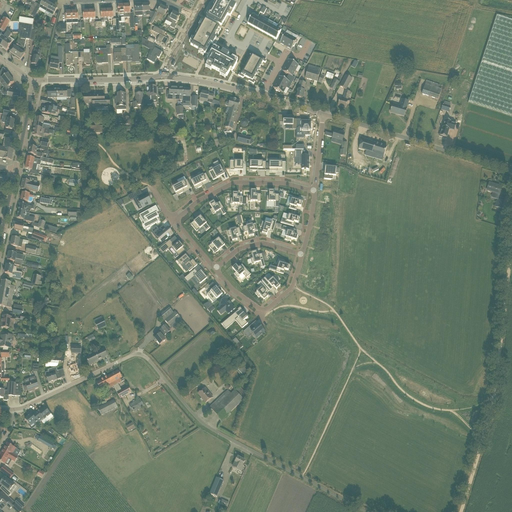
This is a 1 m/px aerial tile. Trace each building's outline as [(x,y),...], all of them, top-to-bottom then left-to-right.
[(35,3),(36,0),(27,0),(26,3),(31,7),(30,8),(31,9),(28,14),(31,16),(33,13),(38,4),(35,3)] [(41,9),(46,12),(50,4),(43,0),(40,5),(40,6),(38,4),(33,13),(36,15),(40,9),(41,9)] [(228,15),(229,15),(228,15),(230,12),(228,11),(229,9),(233,11),(236,5),(233,3),(234,0),(216,0),(210,12),(209,11),(206,17),(221,25),(227,14),(228,15)] [(57,8),(50,4),(46,12),(52,16),(54,13),(54,14),(57,8)] [(150,17),(151,18),(154,13),(150,12),(150,4),(142,5),(143,12),(146,12),(146,16),(150,16),(150,17)] [(130,5),(124,6),(125,18),(130,18),(130,24),(131,29),(134,29),(134,13),(130,14),(130,5)] [(125,18),(124,6),(118,6),(119,19),(116,19),(116,25),(117,31),(120,31),(119,22),(121,22),(121,18),(125,18)] [(161,21),(164,16),(167,10),(161,6),(157,14),(154,13),(151,18),(148,24),(152,25),(154,21),(157,22),(158,19),(161,21)] [(72,12),(66,12),(66,20),(63,21),(64,24),(60,24),(60,32),(67,31),(66,24),(72,24),(72,12)] [(78,29),(81,29),(81,23),(78,23),(78,20),(78,12),(72,12),(72,24),(78,23),(78,29)] [(173,12),(171,16),(169,15),(166,21),(172,24),(170,27),(175,29),(176,26),(175,25),(176,22),(180,16),(173,12)] [(253,27),(257,18),(252,16),(252,15),(248,24),(253,27)] [(511,21),(497,16),(469,102),(511,116),(511,21)] [(0,30),(4,32),(10,22),(4,18),(0,25),(0,30)] [(30,40),(32,30),(33,20),(19,18),(19,21),(13,21),(12,33),(19,33),(19,40),(10,53),(21,60),(25,54),(26,50),(24,49),(26,40),(30,40)] [(257,29),(262,21),(257,18),(253,27),(257,29)] [(204,19),(191,45),(199,49),(199,50),(205,53),(211,43),(215,45),(217,42),(214,41),(216,38),(214,37),(219,27),(204,19)] [(262,32),(267,23),(262,21),(257,29),(262,32)] [(84,23),(81,23),(81,29),(82,39),(91,39),(90,36),(84,37),(84,33),(85,33),(85,31),(84,31),(84,23)] [(267,34),(271,26),(267,23),(262,32),(267,34)] [(272,37),(276,28),(271,26),(267,34),(272,37)] [(166,46),(169,40),(165,38),(166,36),(164,35),(165,33),(155,27),(153,30),(159,33),(158,35),(159,36),(156,41),(166,46)] [(281,31),(276,28),(272,37),(276,39),(277,40),(281,31)] [(11,44),(12,43),(8,40),(12,35),(7,32),(5,35),(4,37),(6,39),(1,47),(7,51),(11,44)] [(286,46),(291,36),(285,33),(284,36),(283,36),(281,39),(282,40),(280,43),(286,46)] [(297,39),(291,36),(286,46),(292,49),(293,46),(294,46),(296,43),(295,42),(297,39)] [(78,58),(78,53),(70,53),(70,45),(65,45),(66,65),(67,66),(70,66),(71,65),(73,65),(73,61),(74,61),(74,58),(78,58)] [(132,59),(132,63),(136,63),(136,64),(141,64),(140,60),(139,60),(139,45),(134,46),(134,51),(127,51),(127,57),(131,57),(131,59),(132,59)] [(33,56),(31,64),(38,66),(40,57),(42,48),(37,46),(36,51),(34,50),(33,56)] [(108,63),(108,55),(111,55),(110,46),(106,46),(107,52),(100,52),(100,57),(97,57),(97,64),(98,64),(98,65),(102,64),(103,64),(103,63),(108,63)] [(150,56),(149,56),(147,60),(154,64),(157,57),(159,58),(162,52),(155,48),(150,56)] [(121,61),(123,61),(123,57),(127,57),(127,51),(126,51),(126,49),(114,49),(114,63),(115,63),(115,65),(119,65),(119,63),(121,63),(121,61)] [(209,59),(206,65),(207,65),(212,68),(221,73),(226,76),(227,76),(229,72),(230,71),(232,72),(237,62),(236,62),(231,59),(228,57),(229,55),(226,53),(227,51),(224,50),(221,54),(218,52),(213,49),(212,49),(208,57),(210,58),(209,59)] [(90,64),(91,64),(91,54),(84,54),(84,53),(78,53),(78,58),(82,58),(82,61),(84,61),(84,64),(86,64),(86,65),(87,66),(90,65),(90,64)] [(58,70),(59,63),(58,63),(59,61),(56,60),(56,59),(52,58),(51,62),(50,69),(58,70)] [(289,60),(285,66),(295,71),(298,65),(295,63),(296,63),(292,61),(289,60)] [(309,65),(308,69),(305,79),(317,82),(321,69),(309,65)] [(292,77),(295,71),(285,66),(282,71),(289,75),(292,77)] [(3,69),(2,69),(0,73),(0,85),(0,86),(2,85),(4,88),(2,90),(1,93),(3,95),(6,96),(7,95),(9,90),(8,89),(10,88),(8,87),(14,83),(3,69)] [(345,75),(339,86),(346,90),(352,79),(345,75)] [(279,77),(276,82),(286,88),(289,82),(286,80),(279,77)] [(339,82),(334,80),(332,84),(330,88),(334,91),(339,82)] [(304,91),(306,83),(300,81),(295,97),(302,99),(305,91),(304,91)] [(442,90),(439,89),(440,85),(426,81),(421,95),(438,100),(442,90)] [(286,88),(276,82),(273,88),(276,90),(276,91),(280,93),(280,92),(283,93),(286,88)] [(156,87),(150,87),(150,93),(146,93),(147,105),(151,105),(153,103),(153,101),(157,101),(156,87)] [(176,97),(176,100),(183,101),(183,97),(184,89),(170,88),(169,91),(167,91),(167,100),(167,99),(172,100),(172,96),(176,97)] [(58,98),(57,89),(47,90),(48,98),(58,98)] [(57,89),(58,98),(71,98),(71,90),(67,90),(67,89),(57,89)] [(21,93),(9,90),(7,95),(7,96),(12,97),(20,99),(21,93)] [(203,91),(202,92),(200,99),(200,98),(199,101),(207,103),(212,104),(213,100),(214,95),(209,94),(205,93),(206,92),(205,91),(203,91)] [(118,98),(116,98),(116,110),(126,110),(126,94),(118,94),(118,98)] [(139,106),(143,106),(143,94),(135,94),(136,103),(133,103),(133,109),(139,109),(139,106)] [(350,100),(348,99),(349,95),(345,94),(343,100),(340,99),(338,106),(346,108),(347,104),(349,105),(350,100)] [(93,95),(84,95),(84,104),(97,104),(97,107),(110,107),(110,98),(104,99),(104,95),(101,95),(101,96),(99,96),(99,95),(96,95),(96,96),(93,97),(93,95)] [(21,99),(20,99),(12,97),(9,111),(18,113),(21,99)] [(230,99),(229,103),(227,102),(226,103),(225,105),(226,106),(228,107),(230,108),(225,127),(232,129),(240,101),(236,100),(234,100),(230,99)] [(391,112),(398,114),(398,115),(404,116),(407,108),(406,108),(408,101),(402,100),(400,106),(393,104),(390,112),(391,112)] [(444,101),(441,110),(448,113),(450,108),(449,107),(451,104),(444,101)] [(52,112),(57,113),(58,107),(53,106),(52,105),(46,104),(45,107),(43,107),(42,113),(51,115),(52,112)] [(34,127),(45,129),(49,130),(50,126),(43,125),(44,120),(49,120),(50,117),(41,115),(40,118),(36,117),(34,127)] [(296,130),(297,120),(293,120),(293,118),(288,117),(284,117),(283,125),(292,126),(292,129),(296,130)] [(15,125),(16,121),(2,118),(1,123),(7,124),(5,129),(13,130),(14,125),(15,125)] [(443,127),(441,134),(440,133),(439,137),(442,138),(443,137),(446,138),(449,129),(455,131),(456,125),(451,123),(451,122),(446,120),(443,127)] [(312,131),(312,128),(312,123),(302,123),(302,126),(296,126),(296,133),(302,133),(302,136),(310,136),(310,131),(312,131)] [(32,136),(43,138),(44,132),(49,133),(49,130),(45,129),(34,127),(32,136)] [(335,131),(332,138),(342,141),(344,134),(335,131)] [(251,138),(239,135),(237,142),(249,145),(251,138)] [(0,146),(0,147),(4,148),(14,150),(16,140),(4,138),(3,147),(0,146)] [(387,162),(391,149),(362,139),(359,148),(366,151),(365,155),(387,162)] [(0,157),(11,160),(14,150),(4,148),(0,147),(0,157)] [(37,156),(37,157),(43,158),(44,154),(36,152),(37,148),(30,147),(28,154),(37,156)] [(295,151),(295,158),(299,158),(299,165),(302,166),(301,170),(308,170),(309,157),(302,157),(302,152),(295,151)] [(28,157),(26,163),(30,164),(33,165),(37,165),(40,166),(41,160),(28,157)] [(230,161),(230,171),(243,171),(243,162),(230,161)] [(371,175),(373,169),(349,161),(347,168),(371,175)] [(266,164),(266,162),(250,162),(250,171),(258,171),(258,170),(266,170),(266,168),(266,164)] [(285,171),(285,162),(269,162),(269,172),(277,172),(277,170),(285,171)] [(36,169),(37,165),(33,165),(30,164),(26,163),(25,169),(36,171),(36,169)] [(209,172),(213,181),(225,175),(220,166),(209,172)] [(339,174),(339,169),(337,169),(337,168),(325,167),(324,179),(332,180),(333,176),(336,177),(336,174),(339,174)] [(206,174),(191,181),(196,189),(210,182),(206,174)] [(34,191),(38,192),(40,185),(32,183),(33,179),(30,178),(29,181),(23,180),(20,189),(28,191),(28,190),(34,192),(34,191)] [(184,191),(191,187),(187,180),(173,187),(177,196),(184,192),(184,191)] [(346,187),(345,193),(352,193),(353,182),(343,181),(343,187),(346,187)] [(502,187),(489,183),(487,191),(499,195),(502,187)] [(261,202),(261,194),(256,194),(256,191),(251,191),(251,196),(249,196),(248,202),(261,202)] [(279,202),(279,195),(274,195),(274,191),(269,191),(269,196),(267,196),(266,202),(279,202)] [(22,193),(21,200),(28,202),(29,197),(33,198),(34,196),(22,193)] [(243,205),(243,197),(238,197),(238,193),(233,193),(233,199),(231,198),(230,204),(243,205)] [(151,204),(149,199),(148,199),(147,197),(145,198),(143,194),(133,199),(136,206),(140,204),(142,209),(151,204)] [(301,207),(302,202),(299,201),(297,201),(298,199),(292,197),(289,209),(296,211),(298,206),(301,207)] [(120,203),(122,208),(133,203),(131,198),(120,203)] [(502,209),(504,202),(497,199),(495,207),(499,208),(502,209)] [(214,202),(209,204),(212,209),(210,210),(213,215),(220,211),(223,215),(226,213),(220,202),(215,205),(214,202)] [(26,213),(29,214),(31,210),(31,209),(34,210),(35,206),(32,205),(32,207),(20,204),(18,211),(26,213)] [(159,217),(156,213),(155,214),(152,209),(144,214),(148,222),(143,225),(146,230),(150,228),(150,227),(159,222),(157,218),(159,217)] [(25,216),(26,213),(18,211),(17,218),(24,220),(23,221),(34,223),(35,219),(25,216)] [(293,227),(295,222),(298,223),(300,218),(289,215),(287,221),(282,219),(281,223),(293,227)] [(191,225),(197,232),(202,227),(206,231),(210,228),(201,217),(198,220),(197,219),(191,225)] [(273,233),(276,220),(272,219),(271,224),(262,222),(260,227),(264,228),(262,233),(267,235),(268,232),(273,233)] [(40,220),(37,228),(44,230),(46,222),(40,220)] [(28,231),(28,233),(32,234),(34,227),(30,226),(16,223),(14,230),(22,232),(23,230),(28,231)] [(258,231),(256,224),(243,227),(244,233),(248,232),(249,237),(254,236),(253,232),(258,231)] [(161,235),(165,240),(173,234),(173,233),(173,234),(168,227),(166,229),(163,226),(153,234),(157,239),(161,235)] [(294,235),(296,230),(283,226),(282,231),(287,232),(285,240),(291,241),(291,239),(296,241),(298,236),(294,235)] [(241,236),(239,228),(227,231),(229,237),(231,236),(232,241),(237,240),(236,237),(241,236)] [(40,241),(42,236),(34,233),(31,240),(36,242),(37,240),(40,241)] [(22,244),(28,244),(28,241),(23,240),(12,238),(11,246),(22,248),(22,244)] [(225,246),(224,245),(219,238),(209,247),(215,254),(221,249),(225,246)] [(159,250),(163,254),(171,248),(172,248),(179,256),(185,251),(183,248),(183,247),(179,242),(178,243),(174,246),(170,241),(159,250)] [(26,253),(35,255),(37,249),(27,247),(26,253)] [(263,258),(262,254),(257,255),(256,252),(251,253),(253,258),(251,259),(252,265),(260,263),(261,268),(265,267),(264,262),(263,258)] [(16,254),(9,253),(7,260),(15,262),(14,265),(21,267),(22,261),(15,259),(16,254)] [(197,265),(192,259),(191,260),(186,254),(177,261),(181,266),(183,264),(189,272),(197,265)] [(288,271),(290,266),(285,264),(285,262),(280,261),(277,268),(270,266),(269,270),(283,275),(285,270),(288,271)] [(13,271),(14,267),(6,265),(5,273),(12,275),(11,278),(21,281),(22,273),(13,271)] [(251,275),(242,265),(238,268),(236,265),(232,269),(236,273),(234,274),(238,278),(244,273),(247,277),(251,275)] [(196,269),(184,279),(188,282),(194,277),(200,284),(207,278),(201,270),(198,272),(196,269)] [(42,277),(34,275),(32,284),(41,286),(42,282),(40,282),(42,277)] [(280,286),(277,282),(278,281),(275,277),(269,282),(265,278),(262,280),(270,290),(274,287),(276,290),(280,286)] [(11,282),(2,281),(0,290),(0,298),(8,300),(12,300),(15,287),(10,286),(11,282)] [(269,291),(261,281),(257,284),(261,288),(255,294),(259,298),(260,296),(264,300),(268,297),(266,295),(269,291)] [(213,303),(222,295),(215,288),(206,295),(213,303)] [(197,297),(202,302),(206,297),(202,293),(197,297)] [(8,300),(0,298),(0,306),(11,308),(12,300),(8,300)] [(221,306),(218,309),(222,313),(224,311),(227,314),(233,309),(225,299),(219,304),(221,306)] [(175,312),(174,313),(170,308),(161,315),(165,320),(171,328),(182,320),(175,312)] [(248,324),(245,320),(248,318),(244,313),(242,314),(239,310),(225,321),(225,322),(229,326),(236,320),(243,328),(248,324)] [(16,318),(3,317),(2,323),(1,323),(0,328),(13,329),(14,323),(15,323),(16,318)] [(103,320),(95,323),(98,329),(106,325),(103,320)] [(160,334),(155,339),(160,345),(166,340),(163,337),(170,331),(165,325),(162,328),(158,331),(160,334)] [(256,338),(264,332),(261,328),(260,328),(258,326),(255,329),(252,325),(243,332),(248,338),(251,335),(251,334),(252,333),(256,338)] [(11,349),(13,336),(5,335),(4,337),(1,336),(1,339),(0,339),(0,341),(0,344),(0,347),(11,349)] [(128,341),(124,335),(119,337),(119,336),(111,340),(117,352),(125,348),(123,344),(128,341)] [(72,346),(71,354),(81,355),(81,347),(72,346)] [(86,358),(89,365),(108,357),(104,349),(86,358)] [(77,359),(77,360),(77,364),(72,365),(67,367),(70,374),(80,371),(79,368),(81,368),(81,359),(77,359)] [(236,370),(244,379),(250,374),(242,365),(236,370)] [(56,368),(48,371),(50,376),(46,377),(48,383),(62,378),(59,371),(57,372),(56,368)] [(4,374),(4,371),(0,370),(0,379),(1,379),(1,382),(9,382),(9,378),(4,378),(4,374)] [(118,371),(108,376),(113,386),(117,393),(120,391),(120,389),(120,388),(119,388),(119,387),(118,386),(117,386),(117,384),(121,382),(122,383),(125,381),(124,380),(125,380),(123,378),(122,378),(118,371)] [(104,391),(113,386),(108,376),(96,383),(100,390),(103,389),(104,391)] [(25,384),(26,385),(23,386),(25,391),(28,390),(29,393),(33,391),(32,390),(39,388),(36,380),(25,384)] [(9,383),(8,391),(0,390),(0,398),(3,398),(3,400),(4,401),(7,401),(8,400),(9,396),(14,396),(20,397),(20,384),(15,384),(9,383)] [(246,397),(247,394),(239,386),(231,393),(228,390),(210,408),(222,420),(225,418),(226,419),(231,414),(230,413),(246,397)] [(131,393),(128,388),(121,392),(122,394),(118,396),(120,399),(131,393)] [(213,397),(211,394),(210,395),(205,388),(198,394),(205,403),(213,397)] [(144,406),(140,399),(129,406),(134,413),(144,406)] [(114,400),(98,408),(102,415),(118,407),(114,400)] [(51,414),(50,415),(45,408),(40,412),(39,410),(35,414),(41,421),(43,418),(44,420),(46,418),(48,420),(49,420),(53,417),(51,414)] [(41,421),(35,414),(32,416),(31,414),(25,419),(30,425),(29,426),(31,429),(36,426),(35,425),(41,421)] [(0,427),(14,428),(15,420),(11,420),(11,422),(3,421),(3,416),(0,416),(0,427)] [(129,432),(135,428),(132,423),(126,427),(129,432)] [(7,443),(4,449),(10,453),(13,455),(18,457),(21,451),(16,449),(17,449),(7,443)] [(4,449),(0,455),(0,461),(5,464),(6,464),(5,463),(8,458),(15,462),(18,457),(13,455),(10,453),(4,449)] [(245,461),(238,457),(232,467),(241,472),(244,467),(242,466),(245,461)] [(4,466),(0,471),(11,479),(14,474),(4,466)] [(14,485),(5,478),(0,483),(0,484),(2,486),(0,488),(9,497),(12,493),(9,491),(14,485)] [(217,497),(224,481),(216,478),(209,494),(217,497)] [(0,502),(2,501),(5,505),(8,503),(12,507),(15,505),(6,495),(3,498),(0,494),(0,502)]
